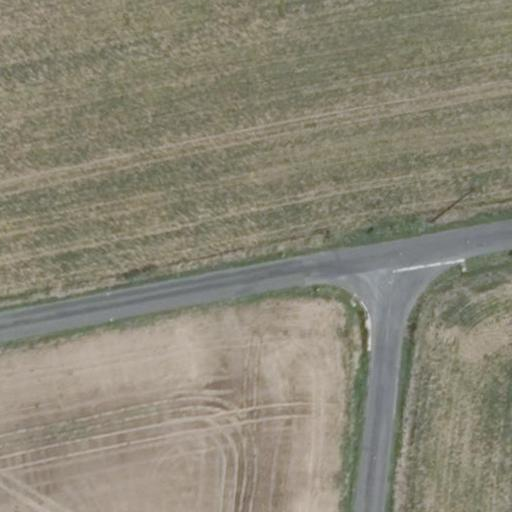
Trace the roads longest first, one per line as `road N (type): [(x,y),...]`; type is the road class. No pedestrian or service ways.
road 1 (tertiary): [(392,255),(0,328)]
road 2 (tertiary): [(392,255),(368,511)]
road 3 (tertiary): [(511,234),(392,255)]
